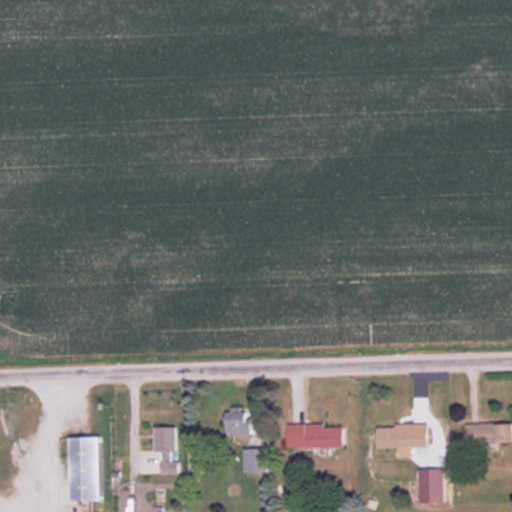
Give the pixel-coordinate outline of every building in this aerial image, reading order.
[(228,435),(251,435),(251,408),(228,408),(228,435)] [(511,422),(468,422),(468,442),(511,442),(511,422)] [(289,424),(289,447),(344,447),(344,424),(289,424)] [(379,424),(379,447),(429,447),(429,424),(379,424)] [(178,427),(159,427),(159,473),(178,473),(178,427)] [(102,500),(101,436),(71,436),(72,501),(102,500)] [(267,472),(267,447),(245,447),(245,472),(267,472)]
